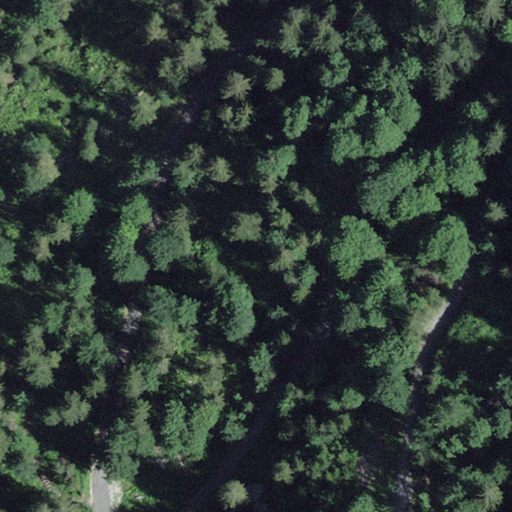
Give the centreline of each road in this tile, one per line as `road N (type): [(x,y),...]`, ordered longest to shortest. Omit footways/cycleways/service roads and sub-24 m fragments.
road 1 (unclassified): [(511,58),(456,121),(345,211),(335,228),(331,317),(320,341),(189,511)]
road 2 (unclassified): [(103,511),(102,458),(166,157),(204,90),(293,0)]
road 3 (unclassified): [(400,511),(421,372),(465,278),(485,205),(511,157)]
road 4 (track): [(0,234),(60,207),(132,136),(204,90)]
